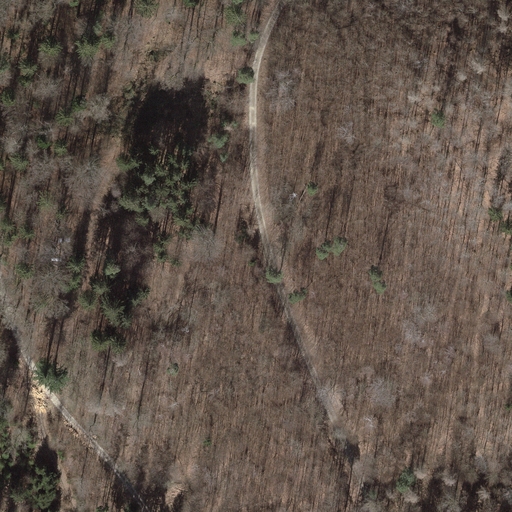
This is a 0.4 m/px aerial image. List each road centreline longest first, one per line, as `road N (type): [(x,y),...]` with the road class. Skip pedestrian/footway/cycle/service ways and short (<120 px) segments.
road 1 (track): [(372,511),(257,221),(252,97),(270,23),(284,0)]
road 2 (track): [(0,288),(38,380),(145,511)]
